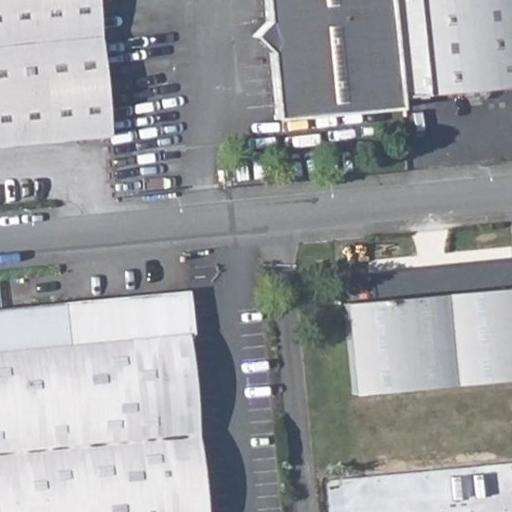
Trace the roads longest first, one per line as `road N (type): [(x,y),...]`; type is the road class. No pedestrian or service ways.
road 1 (residential): [(0,246),(511,197)]
road 2 (unknown): [(201,184),(237,511)]
road 3 (unknown): [(265,221),(302,511)]
road 4 (unknown): [(0,194),(201,184)]
road 5 (unknown): [(201,184),(190,0)]
